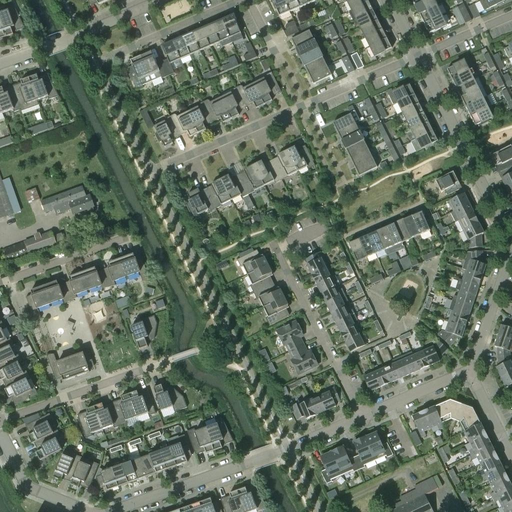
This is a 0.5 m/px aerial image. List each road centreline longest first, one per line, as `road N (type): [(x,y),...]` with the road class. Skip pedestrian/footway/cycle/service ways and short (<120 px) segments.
road 1 (residential): [(149,172),(417,56)]
road 2 (residential): [(109,511),(358,418)]
road 3 (residential): [(358,418),(276,250),(324,227)]
road 4 (residential): [(511,246),(417,56)]
road 5 (residential): [(0,421),(162,363)]
road 6 (residential): [(94,64),(242,0)]
road 7 (residential): [(0,64),(140,8)]
road 8 (residential): [(469,376),(511,246)]
road 9 (residential): [(0,283),(120,240)]
road 10 (residential): [(85,511),(26,487),(0,433)]
